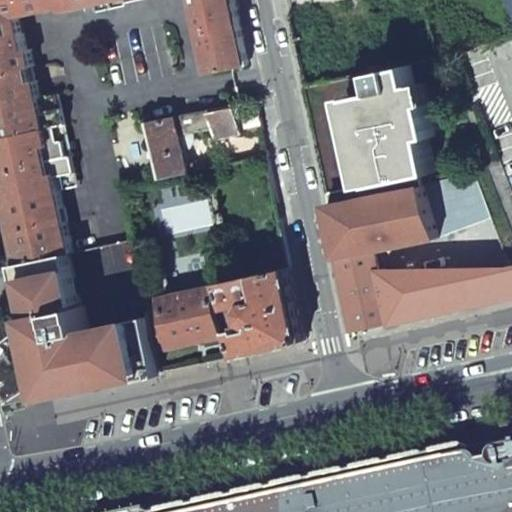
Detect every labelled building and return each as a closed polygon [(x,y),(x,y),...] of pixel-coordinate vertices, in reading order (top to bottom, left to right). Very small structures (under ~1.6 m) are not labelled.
[(0,0),(0,1),(21,16),(38,12),(37,5),(29,0),(0,0)] [(55,8),(52,0),(29,0),(37,5),(38,12),(55,8)] [(86,5),(84,0),(52,0),(55,8),(65,6),(66,10),(86,5)] [(115,5),(113,0),(84,0),(86,5),(99,3),(101,8),(115,5)] [(207,15),(203,0),(198,0),(201,17),(207,15)] [(203,0),(207,15),(201,17),(205,32),(241,25),(236,0),(203,0)] [(0,42),(25,37),(21,16),(0,1),(0,42)] [(213,46),(219,71),(234,68),(250,66),(241,25),(205,32),(208,47),(213,46)] [(0,74),(32,68),(37,67),(33,49),(28,50),(25,37),(0,42),(0,74)] [(208,47),(213,73),(219,71),(213,46),(208,47)] [(328,193),(380,182),(380,183),(436,171),(430,137),(437,135),(430,102),(425,103),(421,83),(416,84),(411,64),(306,86),(328,193)] [(32,68),(0,74),(0,106),(43,98),(39,80),(35,81),(32,68)] [(43,98),(49,129),(69,125),(63,94),(43,98)] [(0,139),(49,129),(43,98),(0,106),(0,139)] [(239,105),(214,110),(219,127),(221,136),(245,131),(244,128),(241,109),(239,105)] [(243,109),(241,109),(244,128),(248,127),(263,124),(259,106),(243,109)] [(214,110),(155,121),(160,142),(167,176),(192,172),(183,134),(196,131),(219,127),(214,110)] [(49,129),(56,160),(76,156),(69,125),(49,129)] [(49,129),(0,139),(0,154),(2,163),(3,171),(51,161),(56,160),(49,129)] [(183,134),(187,149),(194,147),(197,139),(196,131),(183,134)] [(82,186),(76,156),(56,160),(51,161),(55,174),(58,173),(62,190),(82,186)] [(511,269),(511,189),(500,160),(476,179),(511,267),(511,269)] [(10,201),(62,191),(62,190),(58,173),(55,174),(51,161),(3,171),(6,182),(10,201)] [(427,185),(330,203),(342,260),(357,331),(395,323),(384,269),(379,249),(443,235),(427,185)] [(15,227),(17,232),(68,222),(68,221),(64,222),(61,209),(65,208),(62,191),(10,201),(15,227)] [(72,254),(74,253),(68,222),(17,232),(22,259),(23,263),(72,254)] [(83,306),(72,254),(23,263),(22,264),(35,326),(37,338),(49,396),(72,391),(162,372),(159,350),(152,316),(90,329),(85,305),(83,306)] [(293,267),(228,281),(229,284),(234,305),(243,303),(242,300),(255,298),(255,301),(251,309),(253,318),(260,323),(261,326),(249,329),(248,325),(239,327),(239,332),(244,355),(307,341),(308,340),(308,338),(293,267)] [(384,269),(395,323),(511,296),(511,269),(511,267),(384,269)] [(229,284),(149,301),(152,316),(159,350),(239,332),(239,327),(234,305),(229,284)] [(511,511),(511,450),(228,511),(511,511)]
